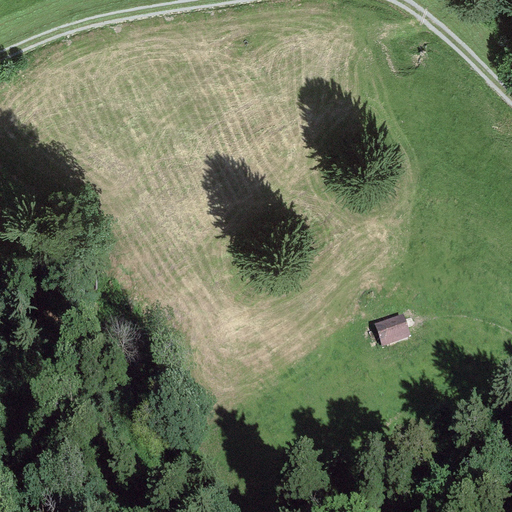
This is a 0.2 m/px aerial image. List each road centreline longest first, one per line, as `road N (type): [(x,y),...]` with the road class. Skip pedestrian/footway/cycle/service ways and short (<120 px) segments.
road 1 (track): [(216,0),(78,26),(0,66)]
road 2 (track): [(511,95),(449,30),(404,0)]
